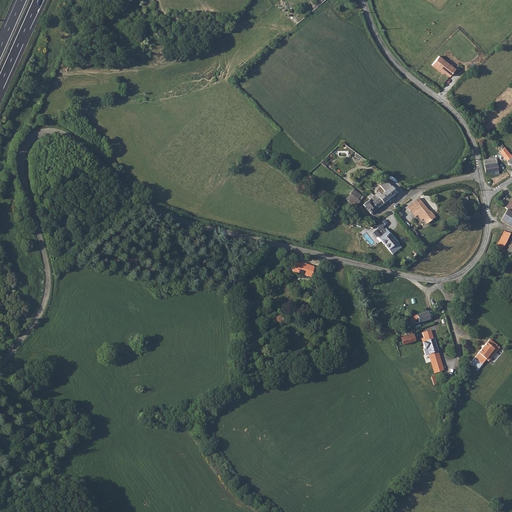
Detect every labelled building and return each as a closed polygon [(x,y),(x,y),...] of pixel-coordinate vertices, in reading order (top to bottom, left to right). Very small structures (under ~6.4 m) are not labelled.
[(456,70),(439,57),(432,66),(442,73),(443,72),(450,77),(456,70)] [(502,143),(498,145),(502,150),(501,151),(511,165),(511,166),(511,155),(509,153),(502,143)] [(497,158),(485,161),(487,169),(499,167),(497,158)] [(379,191),(374,195),(377,198),(378,197),(383,203),(390,198),(397,192),(388,183),(386,180),(380,185),(381,186),(384,191),(381,194),(379,191)] [(353,189),(346,198),(356,206),(363,197),(353,189)] [(374,195),(372,193),(368,196),(370,198),(363,203),(369,212),(370,211),(372,214),(376,211),(375,209),(383,203),(378,197),(377,198),(374,195)] [(419,200),(408,209),(411,212),(413,211),(422,221),(424,220),(428,225),(436,218),(432,213),(429,211),(419,200)] [(504,216),(502,221),(511,227),(511,211),(508,209),(504,216)] [(378,228),(374,232),(392,254),(401,247),(386,228),(385,229),(383,227),(386,225),(383,221),(377,226),(378,228)] [(500,240),(496,247),(503,252),(505,248),(505,244),(511,234),(505,232),(500,240)] [(307,274),(308,272),(309,266),(293,262),(291,270),(307,274)] [(410,317),(406,319),(407,323),(419,319),(420,322),(430,319),(428,311),(425,313),(416,315),(410,317)] [(431,330),(425,332),(422,333),(425,341),(422,342),(424,349),(423,349),(424,355),(428,354),(431,364),(435,378),(444,375),(431,330)] [(412,334),(400,338),(402,345),(414,341),(412,334)] [(490,340),(474,361),(471,365),(479,371),(482,366),(481,365),(486,360),(489,362),(496,353),(495,352),(498,347),(490,340)] [(409,372),(413,385),(436,381),(435,378),(431,364),(427,366),(426,363),(412,368),(413,370),(409,372)] [(436,381),(413,385),(419,404),(434,399),(433,392),(439,390),(436,381)]
